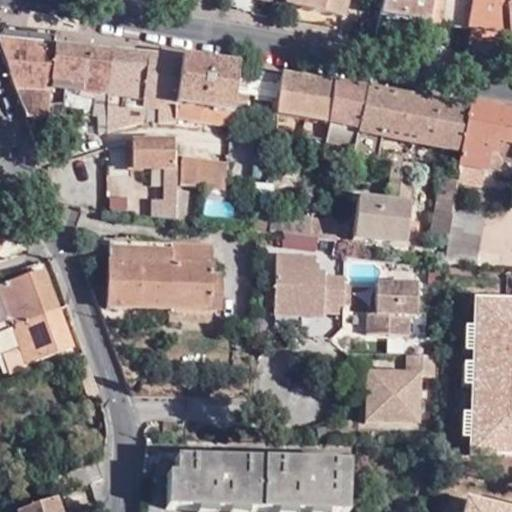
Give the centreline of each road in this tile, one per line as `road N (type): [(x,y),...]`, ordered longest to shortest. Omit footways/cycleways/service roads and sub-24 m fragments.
road 1 (tertiary): [(32,0),(511,84)]
road 2 (residential): [(0,129),(67,265),(115,399),(128,446),(126,511)]
road 3 (unknown): [(59,248),(96,232),(220,242),(235,268),(234,317)]
